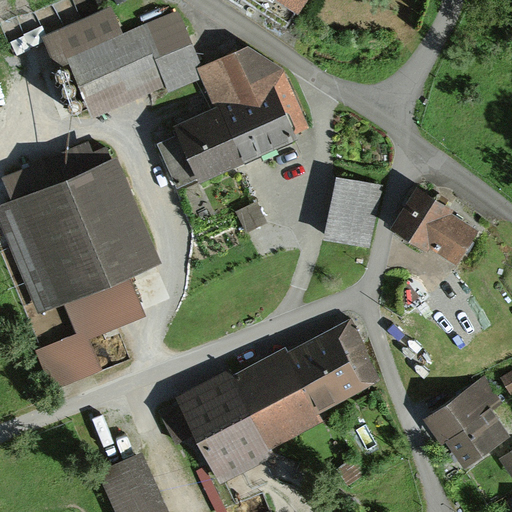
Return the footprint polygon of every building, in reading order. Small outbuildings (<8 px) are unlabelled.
[(309,0),(245,0),(244,1),(286,27),(296,12),(300,14),(309,0)] [(111,6),(43,36),(57,69),(70,63),(94,119),(165,88),(168,93),(203,78),(198,69),(203,67),(178,10),(123,34),(111,6)] [(197,178),(199,181),(296,140),(294,134),(308,128),(284,71),(250,47),(203,67),(198,69),(203,78),(215,110),(174,129),(178,136),(159,144),(178,187),(197,178)] [(3,204),(0,207),(0,220),(38,314),(64,304),(76,333),(37,349),(53,388),(101,368),(89,337),(146,314),(131,278),(164,264),(118,157),(113,160),(107,146),(93,152),(88,143),(1,178),(11,200),(3,204)] [(382,188),(335,178),(322,239),(369,249),(382,188)] [(416,196),(398,226),(454,260),(472,230),(416,196)] [(256,203),(237,213),(247,232),(266,222),(256,203)] [(405,322),(439,370),(502,325),(468,277),(405,322)] [(233,365),(177,393),(222,483),(270,459),(266,451),(321,424),(316,414),(381,381),(351,320),(287,351),(286,348),(236,373),(233,365)] [(507,432),(478,387),(433,416),(462,461),(507,432)] [(168,511),(141,452),(100,471),(118,511),(168,511)]
